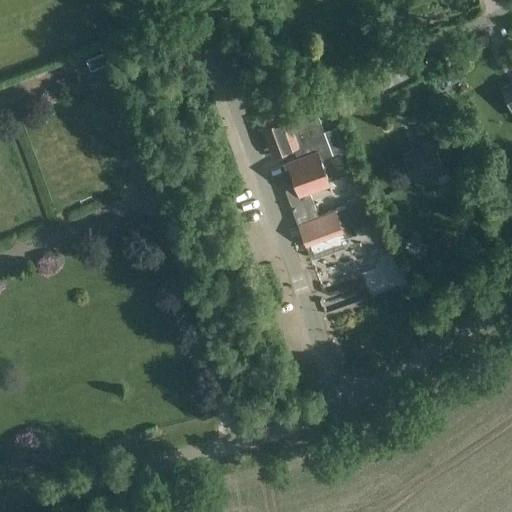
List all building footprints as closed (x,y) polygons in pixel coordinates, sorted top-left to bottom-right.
[(84,87),(97,81),(92,70),(79,76),(84,87)] [(63,74),(29,86),(33,97),(68,84),(63,74)] [(511,84),(502,89),(511,108),(511,84)] [(19,89),(8,96),(16,109),(27,102),(19,89)] [(301,143),(305,154),(317,150),(320,157),(342,149),(326,105),(287,119),(287,118),(263,127),(267,138),(271,136),(277,152),(301,143)] [(112,110),(96,116),(110,156),(126,150),(112,110)] [(446,169),(432,142),(404,156),(418,184),(446,169)] [(329,181),(320,157),(317,150),(305,154),(288,161),(297,185),(285,189),(306,246),(309,245),(312,255),(316,256),(343,246),(346,242),(344,237),(356,233),(353,225),(360,223),(354,206),(347,208),(346,206),(344,206),(341,196),(333,199),(336,209),(317,216),(308,191),(326,185),(329,193),(340,189),(336,178),(329,181)] [(41,226),(18,232),(21,243),(44,237),(41,226)] [(383,281),(392,295),(401,290),(392,275),(383,281)]
